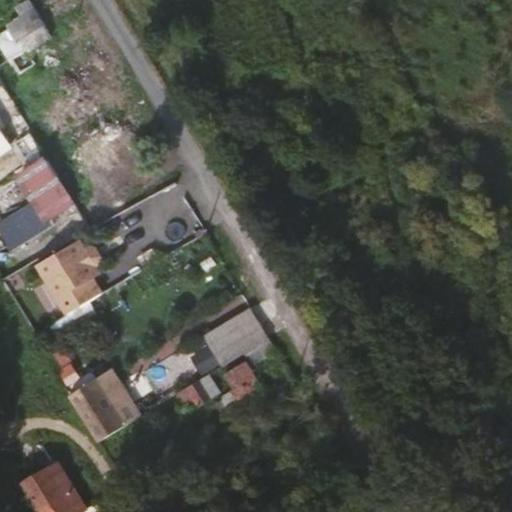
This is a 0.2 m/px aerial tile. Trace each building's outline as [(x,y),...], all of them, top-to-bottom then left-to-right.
[(55,40),(33,4),(19,12),(25,21),(10,30),(13,35),(0,42),(0,48),(6,58),(0,61),(0,76),(13,69),(21,80),(36,71),(28,57),(55,40)] [(0,172),(17,162),(6,143),(0,133),(0,131),(4,129),(0,121),(0,172)] [(11,140),(4,129),(0,131),(0,133),(6,143),(11,140)] [(60,233),(84,218),(40,148),(25,158),(39,182),(30,187),(47,215),(5,241),(20,265),(59,241),(57,239),(62,236),(60,233)] [(48,278),(79,327),(86,322),(109,309),(113,305),(104,291),(112,286),(107,278),(95,260),(91,252),(48,278)] [(95,260),(107,278),(109,276),(110,274),(112,268),(106,260),(101,259),(98,258),(95,260)] [(280,348),(259,315),(213,343),(233,376),(280,348)] [(288,362),(280,348),(233,376),(230,378),(246,402),(238,407),(256,435),(286,415),(263,377),(288,362)] [(73,368),(62,374),(70,386),(80,380),(73,368)] [(123,380),(82,407),(110,452),(124,444),(135,437),(145,430),(135,414),(153,402),(142,387),(133,393),(123,380)] [(227,407),(216,387),(198,398),(210,417),(227,407)] [(229,412),(246,441),(256,435),(238,407),(229,412)] [(142,447),(135,437),(124,444),(130,455),(142,447)] [(90,511),(64,469),(31,490),(43,511),(90,511)] [(153,475),(131,487),(141,504),(162,492),(153,475)] [(157,511),(169,504),(162,492),(141,504),(146,511),(157,511)]
